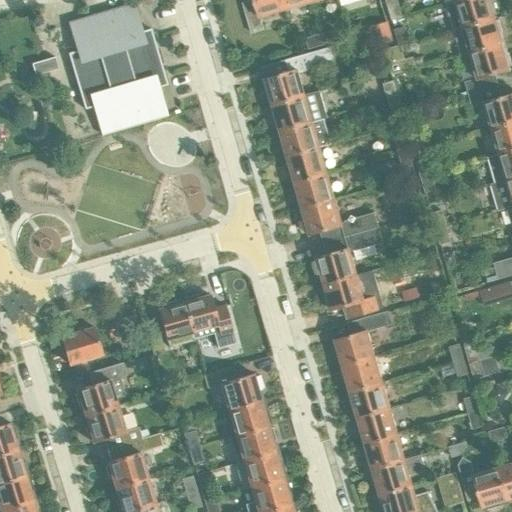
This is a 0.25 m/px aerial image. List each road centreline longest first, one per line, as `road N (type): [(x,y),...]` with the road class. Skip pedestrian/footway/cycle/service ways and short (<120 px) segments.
road 1 (residential): [(334,511),(253,230)]
road 2 (residential): [(14,300),(253,230)]
road 3 (residential): [(253,230),(187,0)]
road 4 (residential): [(14,300),(79,511)]
